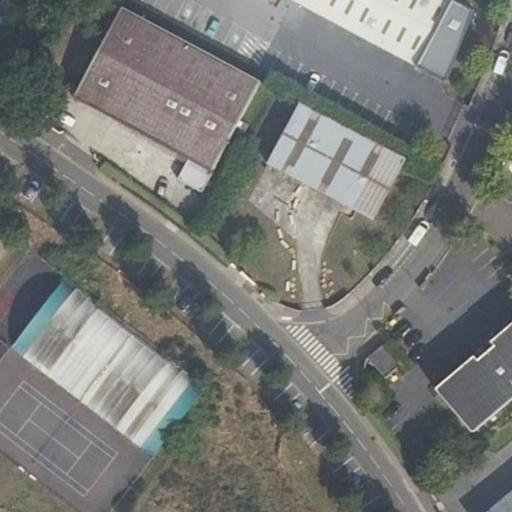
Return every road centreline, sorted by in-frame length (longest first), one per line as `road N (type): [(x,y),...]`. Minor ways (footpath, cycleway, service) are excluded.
road 1 (unclassified): [(290,367),(358,321),(431,235),(489,124),(511,60)]
road 2 (unclassified): [(290,367),(242,316),(110,208),(0,135)]
road 3 (unknown): [(489,124),(198,0)]
road 4 (unclassified): [(402,511),(369,459),(290,367)]
road 5 (unknown): [(10,142),(113,0)]
